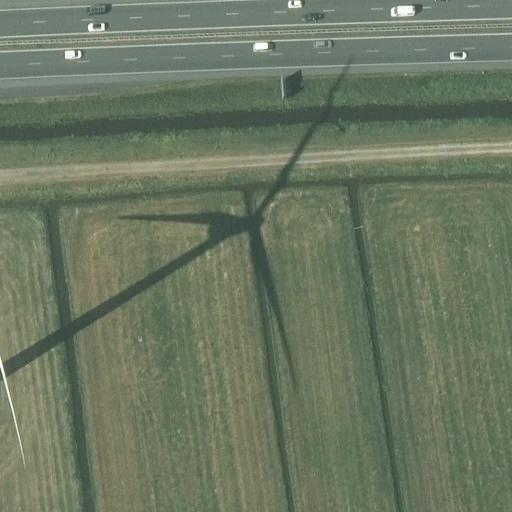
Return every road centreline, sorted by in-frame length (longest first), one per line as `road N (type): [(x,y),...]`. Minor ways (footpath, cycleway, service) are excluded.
road 1 (track): [(511,150),(0,178)]
road 2 (trunk): [(511,2),(0,25)]
road 3 (trunk): [(0,66),(511,48)]
